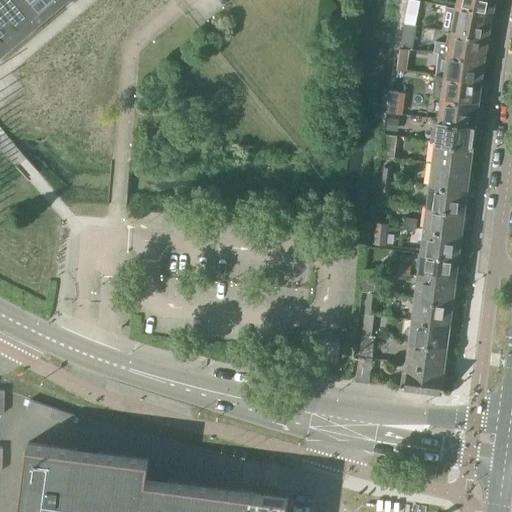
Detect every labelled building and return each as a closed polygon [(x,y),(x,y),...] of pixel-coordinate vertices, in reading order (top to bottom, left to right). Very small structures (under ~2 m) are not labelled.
[(0,0),(0,51),(59,1),(61,0),(0,0)] [(408,0),(405,22),(415,24),(419,0),(408,0)] [(457,0),(457,3),(491,11),(494,0),(493,0),(457,0)] [(457,6),(452,31),(486,36),(486,35),(490,33),(491,26),(489,24),(491,14),(491,11),(457,3),(457,6)] [(405,22),(400,46),(411,48),(415,24),(405,22)] [(434,50),(441,52),(483,57),(484,48),(487,47),(488,40),(486,38),(486,36),(452,31),(450,43),(436,40),(434,50)] [(400,46),(397,69),(406,70),(409,49),(411,49),(411,48),(400,46)] [(414,56),(433,58),(434,50),(415,49),(414,56)] [(447,61),(445,75),(480,80),(480,78),(483,77),(484,70),(481,68),(483,57),(441,52),(439,60),(447,61)] [(397,69),(394,89),(397,90),(403,91),(406,70),(397,69)] [(434,95),(442,97),(477,101),(478,92),(481,91),(482,84),(479,82),(480,80),(445,75),(443,88),(435,87),(434,95)] [(397,90),(394,89),(394,92),(389,91),(387,112),(394,113),(397,90)] [(442,97),(440,119),(474,123),(474,122),(477,120),(478,113),(475,111),(477,101),(442,97)] [(385,129),(397,131),(398,119),(387,117),(385,129)] [(430,140),(436,141),(471,145),(474,123),(440,119),(433,118),(430,140)] [(384,134),(381,155),(393,157),(396,135),(384,134)] [(436,141),(434,163),(468,167),(469,166),(471,163),(472,157),(470,155),(471,145),(436,141)] [(434,163),(431,184),(466,188),(467,179),(469,177),(470,171),(468,169),(468,167),(434,163)] [(379,190),(389,191),(393,168),(382,166),(379,190)] [(431,184),(428,206),(463,210),(463,208),(466,207),(466,200),(464,198),(466,188),(431,184)] [(428,206),(425,228),(460,232),(461,223),(464,221),(464,214),(463,212),(463,210),(428,206)] [(404,217),(403,225),(415,226),(416,219),(404,217)] [(387,223),(376,221),(373,243),(384,244),(387,223)] [(425,228),(422,251),(457,256),(458,252),(460,250),(460,244),(459,241),(460,232),(425,228)] [(422,253),(419,276),(454,280),(455,270),(457,269),(458,262),(456,260),(457,258),(457,256),(422,251),(422,253)] [(397,273),(409,275),(410,265),(398,264),(397,273)] [(363,291),(367,292),(372,292),(375,270),(366,269),(363,291)] [(419,276),(416,297),(451,302),(452,299),(454,298),(454,292),(453,290),(454,280),(419,276)] [(367,292),(365,311),(374,312),(375,313),(378,292),(372,292),(367,292)] [(416,297),(414,318),(449,322),(450,314),(452,312),(453,306),(451,304),(451,302),(416,297)] [(365,311),(362,335),(371,336),(374,312),(365,311)] [(414,318),(411,341),(446,346),(446,343),(448,342),(449,336),(447,334),(449,322),(414,318)] [(362,335),(359,355),(371,357),(374,336),(371,336),(362,335)] [(325,360),(337,362),(340,343),(328,341),(325,360)] [(411,341),(408,362),(443,367),(444,357),(447,355),(447,350),(446,348),(446,346),(411,341)] [(371,357),(359,355),(356,380),(368,382),(371,357)] [(443,367),(408,362),(405,387),(440,392),(441,388),(443,386),(443,380),(442,378),(443,367)] [(149,458),(98,452),(28,443),(18,511),(286,511),(288,497),(257,493),(146,478),(149,458)]
